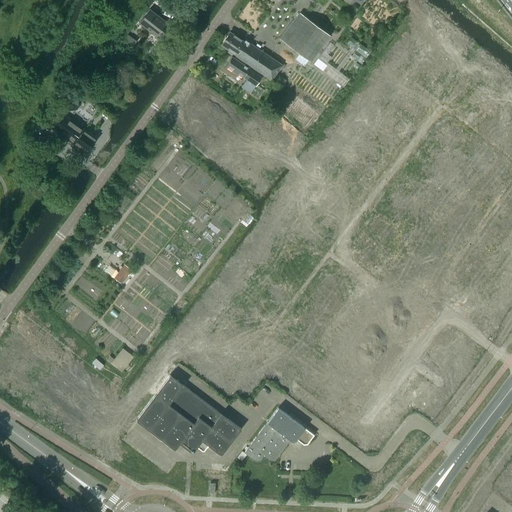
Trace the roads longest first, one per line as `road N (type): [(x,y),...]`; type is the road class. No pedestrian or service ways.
road 1 (unclassified): [(0,322),(233,0)]
road 2 (unclassified): [(461,458),(413,421),(381,460),(365,464),(274,394),(249,426)]
road 3 (track): [(373,411),(447,312),(511,362)]
